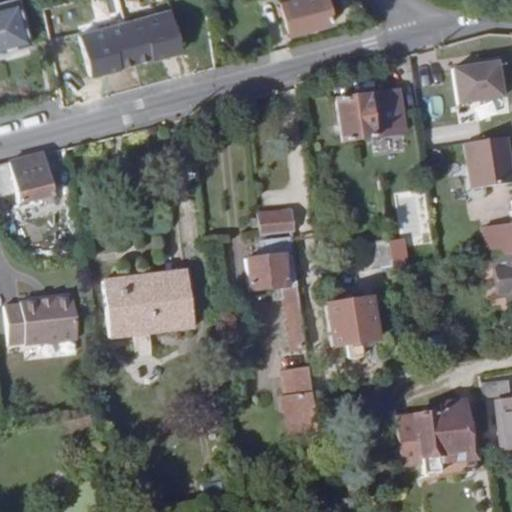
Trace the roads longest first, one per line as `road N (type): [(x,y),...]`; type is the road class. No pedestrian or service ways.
road 1 (tertiary): [(0,146),(420,34)]
road 2 (unknown): [(511,379),(380,395)]
